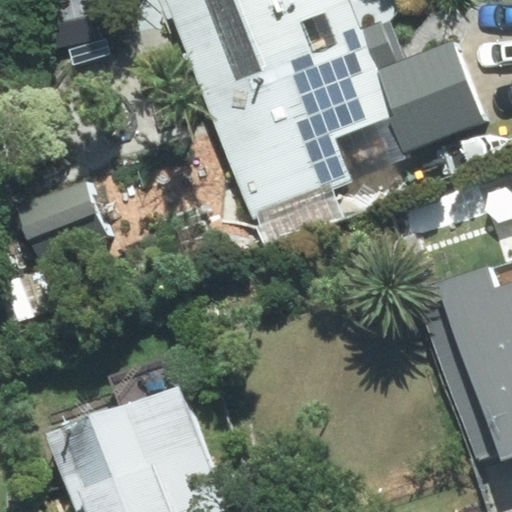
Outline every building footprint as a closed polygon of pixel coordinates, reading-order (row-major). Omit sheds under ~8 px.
[(164,0),(262,250),(344,218),(333,189),(352,182),(334,137),(390,115),(373,71),(403,61),(388,22),(361,32),(347,0),(164,0)] [(390,115),(403,151),(483,122),(454,42),(403,61),(373,71),(390,115)] [(85,181),(19,208),(42,262),(108,236),(85,181)] [(498,454),(501,461),(511,457),(511,264),(441,290),(444,299),(424,306),(479,460),(498,454)] [(122,406),(48,432),(77,511),(218,511),(224,510),(170,361),(113,382),(122,406)]
